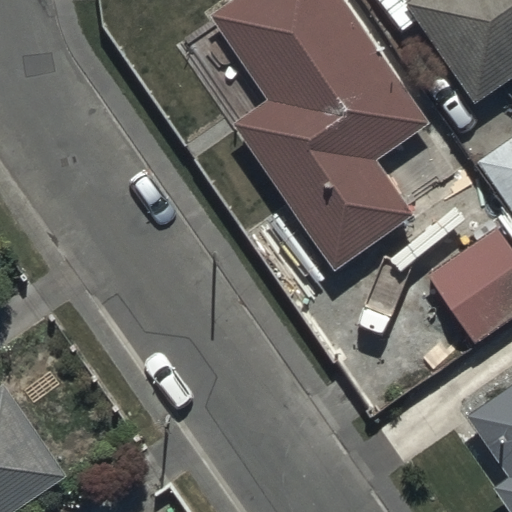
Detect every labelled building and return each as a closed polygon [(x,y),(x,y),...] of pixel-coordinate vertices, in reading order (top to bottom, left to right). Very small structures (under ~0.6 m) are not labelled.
[(429,115),(348,0),(219,0),(209,7),(269,92),(233,118),(334,261),(415,204),(378,151),(429,115)] [(511,0),(412,0),(477,96),(511,72),(511,0)] [(511,133),(476,157),(511,209),(511,133)] [(511,237),(499,219),(427,267),(475,336),(511,310),(511,237)] [(511,342),(510,344),(511,347),(511,377),(468,408),(510,469),(494,480),(511,504),(511,342)] [(0,511),(64,467),(0,377),(0,511)]
